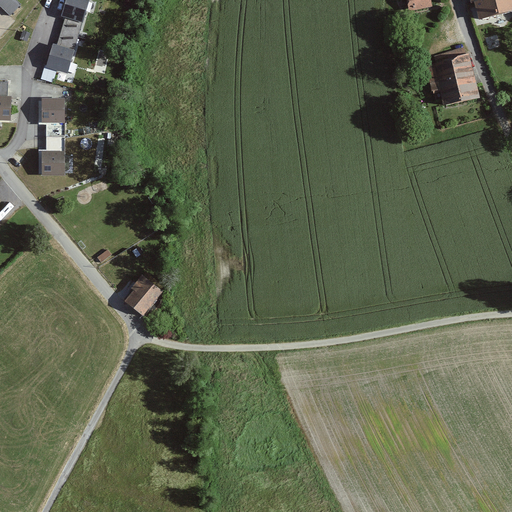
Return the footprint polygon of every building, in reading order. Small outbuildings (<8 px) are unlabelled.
[(0,0),(0,4),(11,14),(21,3),(18,0),(0,0)] [(86,0),(62,0),(58,16),(63,18),(79,23),(86,0)] [(428,0),(404,0),(407,12),(430,6),(428,0)] [(511,0),(472,0),(478,24),(511,16),(511,0)] [(79,23),(63,18),(54,44),(72,49),(79,23)] [(65,74),(72,49),(54,44),(49,43),(42,67),(65,74)] [(464,48),(420,59),(429,94),(437,92),(441,107),(477,98),(464,48)] [(62,97),(38,96),(37,124),(46,124),(61,125),(62,97)] [(61,148),(61,125),(46,124),(46,148),(61,148)] [(46,148),(36,148),(37,176),(62,174),(61,148),(46,148)] [(160,292),(139,277),(122,300),(142,315),(160,292)]
